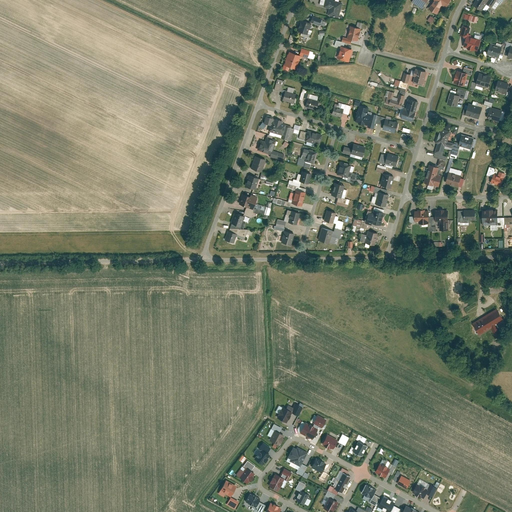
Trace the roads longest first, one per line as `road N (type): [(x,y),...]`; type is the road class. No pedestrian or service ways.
road 1 (unclassified): [(0,262),(204,260)]
road 2 (residential): [(361,472),(288,440),(259,484),(303,511)]
road 3 (residential): [(258,104),(204,260)]
road 4 (residential): [(300,258),(336,127)]
road 5 (residential): [(511,257),(389,257)]
